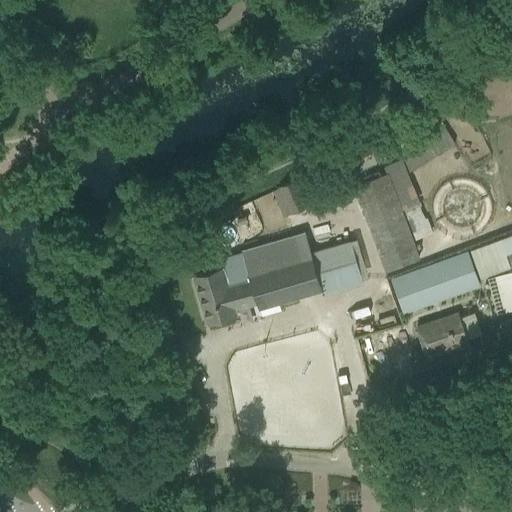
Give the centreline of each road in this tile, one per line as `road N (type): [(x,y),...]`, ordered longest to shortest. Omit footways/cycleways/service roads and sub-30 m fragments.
road 1 (unclassified): [(78,511),(194,466),(247,458),(511,484)]
road 2 (unknown): [(247,458),(219,395),(222,346),(235,329),(346,300)]
road 3 (unclassified): [(54,99),(134,76),(251,0)]
